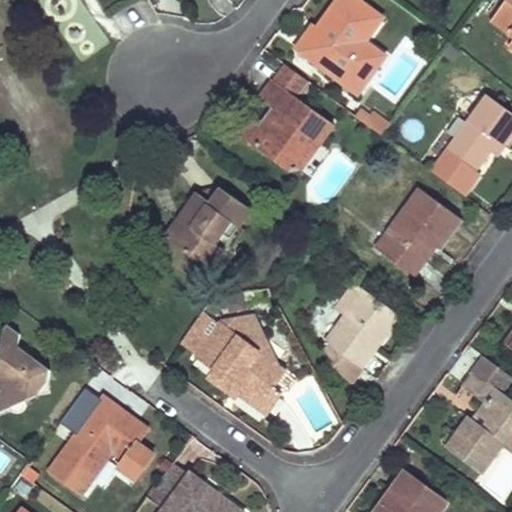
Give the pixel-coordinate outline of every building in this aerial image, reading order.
[(379,17),(355,0),(338,0),(315,32),(310,27),(294,48),(355,92),(381,56),(362,42),(379,17)] [(511,0),(504,0),(489,20),(511,36),(511,0)] [(362,42),(381,56),(399,33),(379,17),(362,42)] [(298,171),(332,125),(299,99),(311,83),(290,68),(279,85),(277,83),(264,102),(270,106),(276,111),(251,144),(290,172),(298,171)] [(511,131),(511,114),(484,93),(444,147),(473,170),(488,150),(496,140),(502,145),(511,131)] [(251,144),(276,111),(270,106),(256,124),(251,120),(239,134),(251,144)] [(354,114),(380,133),(388,123),(371,111),(368,115),(359,108),(354,114)] [(502,145),(496,140),(488,150),(495,156),(502,145)] [(424,240),(429,244),(430,245),(433,247),(456,215),(416,186),(372,245),(404,268),(424,240)] [(238,226),(250,209),(220,188),(196,194),(183,212),(190,218),(172,243),(207,268),(222,248),(214,242),(230,220),(238,226)] [(164,238),(172,243),(190,218),(183,212),(164,238)] [(424,240),(404,268),(410,272),(430,245),(429,244),(424,240)] [(360,365),(378,339),(397,313),(362,288),(325,340),(360,365)] [(264,415),(272,404),(281,392),(271,385),(282,372),(217,322),(193,354),(211,368),(239,389),(235,393),(264,415)] [(0,335),(0,410),(37,394),(49,380),(49,370),(18,346),(18,334),(5,325),(1,329),(0,335)] [(511,331),(502,345),(511,352),(511,331)] [(211,368),(208,372),(235,393),(239,389),(211,368)] [(502,441),(508,445),(511,448),(511,408),(510,412),(497,402),(502,395),(470,372),(460,387),(483,403),(471,420),(465,417),(447,443),(483,468),(502,441)] [(120,414),(122,411),(101,395),(98,399),(120,414)] [(510,412),(511,408),(511,401),(502,395),(497,402),(510,412)] [(122,461),(134,444),(146,428),(122,411),(120,414),(98,399),(47,469),(80,493),(110,452),(122,461)] [(190,469),(174,457),(149,492),(165,504),(190,469)] [(244,511),(247,509),(190,469),(165,504),(159,511),(244,511)] [(438,511),(447,501),(403,471),(374,511),(438,511)]
